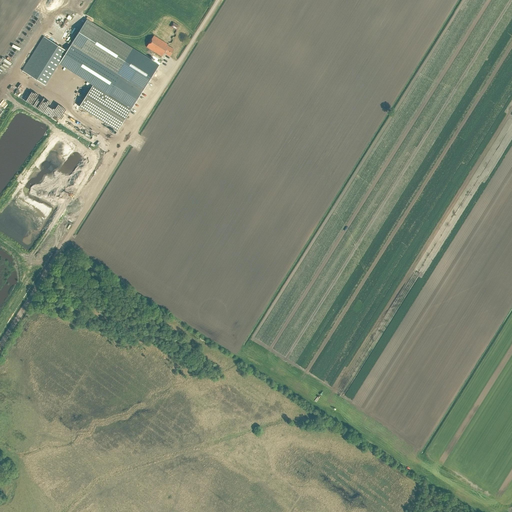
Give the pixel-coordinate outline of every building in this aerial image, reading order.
[(142,91),(143,89),(144,88),(145,87),(156,69),(158,67),(159,65),(133,49),(87,19),(71,45),(117,74),(120,76),(142,91)] [(173,22),(170,26),(177,30),(179,26),(173,22)] [(169,56),(173,50),(167,46),(168,45),(153,36),(146,47),(162,57),(164,53),(169,56)] [(44,37),(22,71),(45,86),(59,64),(67,51),(44,37)] [(142,91),(120,76),(108,95),(131,109),(143,91),(142,91)] [(117,131),(131,110),(93,86),(79,107),(117,131)] [(4,209),(10,212),(13,206),(10,205),(8,203),(4,209)]
